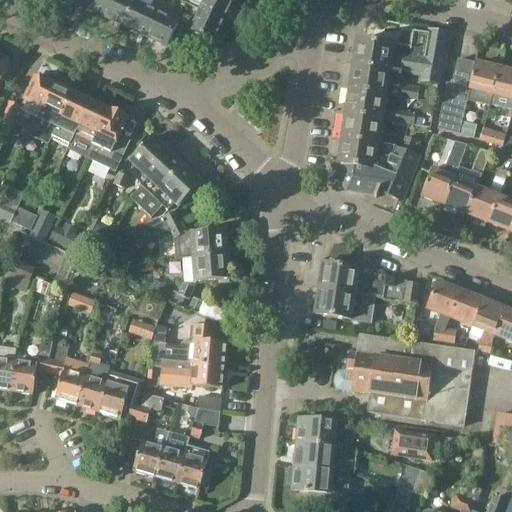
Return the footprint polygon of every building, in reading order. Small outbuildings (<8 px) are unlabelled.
[(80,0),(79,4),(103,16),(109,0),(80,0)] [(109,0),(103,16),(122,25),(133,0),(109,0)] [(133,0),(122,25),(143,35),(155,11),(158,13),(163,2),(158,0),(133,0)] [(204,0),(200,8),(223,20),(232,0),(204,0)] [(213,42),(223,20),(200,8),(190,31),(213,42)] [(155,11),(143,35),(167,46),(178,22),(163,15),(158,13),(155,11)] [(357,40),(353,64),(440,78),(447,36),(429,33),(428,36),(413,34),(410,49),(357,40)] [(0,60),(0,84),(9,65),(0,60)] [(437,131),(459,136),(462,124),(467,103),(474,65),(457,61),(451,86),(446,85),(437,131)] [(490,108),(490,107),(499,69),(475,63),(474,65),(467,103),(490,108)] [(353,65),(349,90),(385,95),(384,98),(415,102),(417,90),(398,87),(400,75),(421,79),(420,84),(439,87),(440,78),(353,65)] [(511,112),(511,72),(499,69),(490,107),(511,112)] [(0,123),(0,135),(6,138),(14,122),(25,127),(21,137),(28,140),(29,138),(54,87),(49,84),(48,80),(41,77),(37,79),(35,78),(20,109),(9,104),(0,123)] [(36,142),(39,136),(50,141),(72,95),(54,87),(29,138),(36,142)] [(381,120),(381,123),(414,128),(414,127),(425,129),(426,121),(415,119),(416,115),(382,110),(384,98),(385,95),(349,90),(345,115),(381,120)] [(72,95),(50,141),(68,150),(89,104),(72,95)] [(421,115),(432,116),(434,104),(423,102),(421,115)] [(67,151),(85,160),(108,112),(107,112),(89,104),(68,150),(67,151)] [(108,112),(85,160),(114,174),(130,143),(118,138),(128,118),(109,109),(107,112),(108,112)] [(342,140),(377,145),(381,123),(381,120),(345,115),(342,140)] [(459,136),(473,140),(476,127),(462,124),(459,136)] [(480,142),(502,149),(506,136),(483,130),(480,142)] [(151,137),(128,161),(149,180),(153,184),(180,156),(171,147),(167,152),(151,137)] [(405,137),(400,149),(415,155),(419,143),(405,137)] [(401,203),(419,157),(415,155),(400,149),(395,147),(395,149),(377,146),(377,145),(342,140),(338,167),(341,167),(339,182),(347,193),(363,195),(365,191),(375,196),(374,199),(376,200),(378,194),(401,203)] [(420,198),(443,207),(453,181),(454,181),(459,170),(467,148),(455,144),(442,177),(430,172),(420,198)] [(453,181),(443,207),(465,216),(475,190),(476,190),(477,189),(482,176),(490,155),(479,151),(479,152),(470,174),(459,170),(454,181),(453,181)] [(180,156),(153,184),(149,180),(130,200),(150,220),(163,208),(168,213),(175,205),(177,207),(200,184),(197,181),(201,176),(180,156)] [(475,190),(465,216),(487,224),(497,198),(500,199),(509,174),(498,170),(489,195),(476,190),(475,190)] [(120,175),(113,187),(124,193),(130,181),(120,175)] [(510,233),(511,234),(511,233),(511,195),(509,203),(500,199),(497,198),(487,224),(510,233)] [(0,219),(11,225),(19,207),(0,198),(0,219)] [(19,211),(13,225),(30,233),(31,231),(37,219),(19,211)] [(132,234),(137,246),(169,230),(174,241),(175,261),(182,261),(226,258),(224,231),(185,234),(175,213),(164,219),(164,218),(132,234)] [(39,215),(30,235),(45,241),(54,222),(39,215)] [(75,254),(82,240),(55,228),(49,242),(75,254)] [(91,263),(105,270),(115,250),(100,243),(91,263)] [(329,262),(350,266),(352,257),(351,257),(353,249),(333,246),(332,254),(330,254),(329,262)] [(183,273),(185,287),(193,290),(196,284),(228,281),(226,258),(182,261),(183,273)] [(6,273),(30,282),(34,271),(11,261),(7,268),(6,273)] [(321,273),(319,291),(374,298),(393,301),(392,302),(417,306),(421,286),(408,284),(408,283),(357,274),(358,271),(322,266),(321,273)] [(41,287),(38,294),(53,301),(57,290),(44,284),(45,281),(37,277),(36,281),(35,285),(41,287)] [(165,288),(148,281),(143,292),(174,305),(177,297),(163,291),(165,288)] [(426,311),(439,316),(436,329),(433,343),(440,344),(446,331),(450,320),(460,294),(436,285),(426,311)] [(182,286),(177,297),(189,302),(194,291),(193,290),(185,287),(182,286)] [(319,291),(315,316),(370,325),(374,298),(319,291)] [(460,294),(450,320),(461,324),(472,329),(483,302),(460,294)] [(72,295),(68,307),(81,313),(86,300),(72,295)] [(188,310),(198,315),(203,304),(193,299),(188,310)] [(483,302),(472,329),(484,333),(480,342),(478,354),(491,356),(493,344),(495,337),(505,311),(483,302)] [(511,313),(505,311),(495,337),(511,343),(511,313)] [(152,343),(156,329),(132,321),(128,335),(152,343)] [(323,322),(322,331),(335,332),(336,324),(323,322)] [(153,362),(223,368),(224,366),(226,343),(215,342),(216,330),(190,328),(189,340),(187,340),(181,346),(181,347),(164,346),(166,329),(156,328),(156,329),(154,346),(153,362)] [(446,331),(443,345),(454,347),(455,346),(457,333),(446,331)] [(336,390),(351,392),(369,395),(366,415),(464,430),(475,354),(359,337),(356,355),(348,354),(345,374),(338,373),(335,378),(334,384),(336,390)] [(32,396),(35,374),(48,377),(52,362),(49,361),(53,344),(42,342),(37,366),(14,363),(9,393),(32,396)] [(52,362),(48,377),(61,379),(55,401),(78,408),(89,366),(67,360),(70,348),(58,345),(54,362),(52,362)] [(89,366),(78,408),(99,414),(107,384),(96,381),(105,351),(95,348),(89,366)] [(0,391),(9,393),(14,363),(15,353),(0,350),(0,391)] [(151,381),(161,383),(160,388),(192,391),(193,387),(221,389),(223,368),(153,362),(151,381)] [(120,420),(121,417),(132,421),(136,407),(137,407),(144,383),(110,374),(107,384),(99,414),(120,420)] [(147,425),(150,414),(160,418),(164,401),(144,396),(141,408),(137,422),(147,425)] [(197,411),(198,412),(221,415),(222,401),(199,398),(197,411)] [(190,438),(200,441),(204,428),(219,430),(221,415),(198,412),(190,438)] [(511,417),(497,415),(491,447),(511,450),(511,417)] [(298,420),(296,444),(334,447),(335,436),(341,436),(343,417),(325,416),(325,422),(298,420)] [(133,473),(155,480),(167,439),(168,440),(169,434),(157,431),(153,446),(142,443),(133,473)] [(391,456),(430,462),(434,439),(395,433),(391,456)] [(167,439),(155,480),(177,486),(186,456),(185,456),(173,452),(176,442),(168,440),(167,439)] [(456,442),(444,440),(442,453),(455,454),(456,442)] [(294,456),(293,468),(331,471),(331,473),(346,474),(347,475),(348,450),(334,448),(334,447),(296,444),(294,456)] [(186,456),(177,486),(199,492),(200,488),(206,490),(206,489),(202,488),(204,484),(202,483),(210,454),(188,447),(185,456),(186,456)] [(289,470),(288,486),(291,487),(291,491),(310,493),(309,500),(329,502),(346,508),(351,494),(347,492),(349,476),(347,475),(346,474),(331,473),(331,471),(293,468),(293,470),(289,470)] [(432,478),(421,473),(417,483),(405,478),(400,490),(424,499),(432,478)] [(504,511),(505,511),(508,504),(507,504),(492,499),(487,511),(473,511),(476,505),(481,493),(470,488),(466,501),(465,501),(461,511),(504,511)] [(405,511),(410,499),(398,494),(391,511),(405,511)] [(455,497),(450,510),(455,511),(461,511),(465,501),(455,497)]
